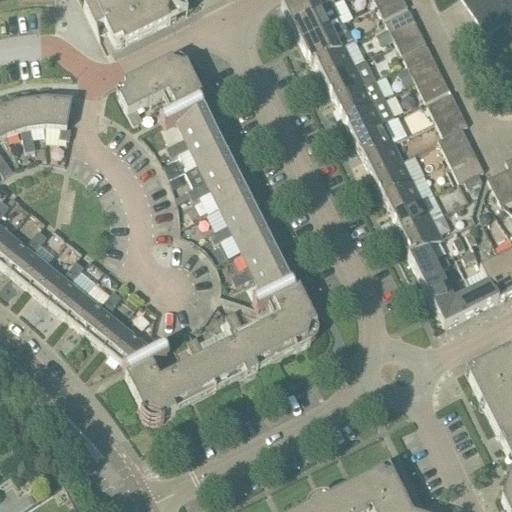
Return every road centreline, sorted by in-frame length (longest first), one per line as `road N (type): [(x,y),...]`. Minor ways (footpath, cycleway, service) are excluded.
road 1 (residential): [(371,347),(360,290),(220,18)]
road 2 (residential): [(133,511),(317,422),(358,385)]
road 3 (tertiary): [(133,511),(75,428),(0,348)]
road 4 (residential): [(93,73),(118,72),(220,18)]
road 5 (residential): [(470,511),(417,404)]
